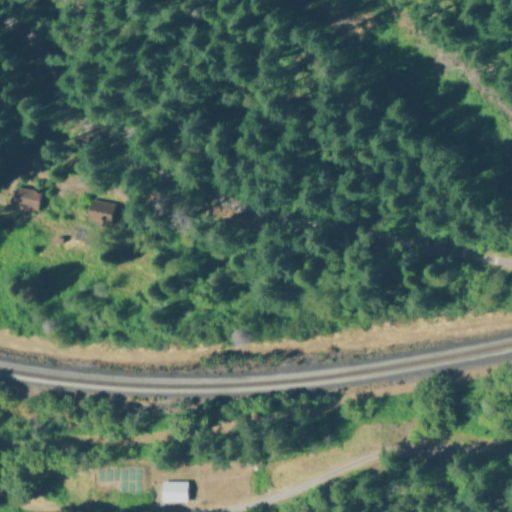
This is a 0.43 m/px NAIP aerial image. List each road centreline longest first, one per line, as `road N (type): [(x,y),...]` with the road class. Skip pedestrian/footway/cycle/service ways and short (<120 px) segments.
road 1 (residential): [(511,269),(256,210),(147,169),(66,107),(0,26)]
road 2 (residential): [(511,451),(384,452),(209,511)]
